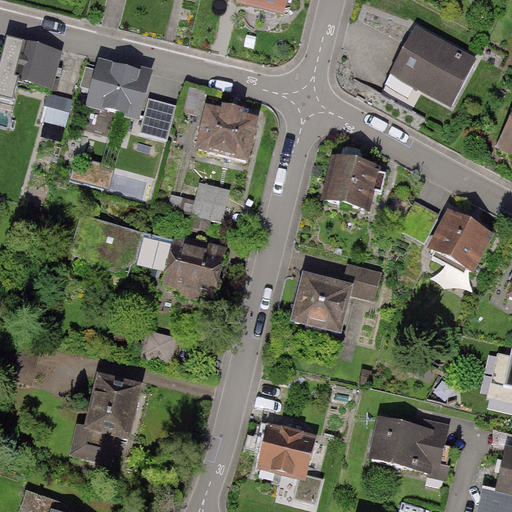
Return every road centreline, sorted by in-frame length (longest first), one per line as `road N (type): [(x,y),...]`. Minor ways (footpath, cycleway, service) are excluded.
road 1 (residential): [(309,102),(203,511)]
road 2 (residential): [(0,23),(309,102)]
road 3 (residential): [(309,102),(511,208)]
